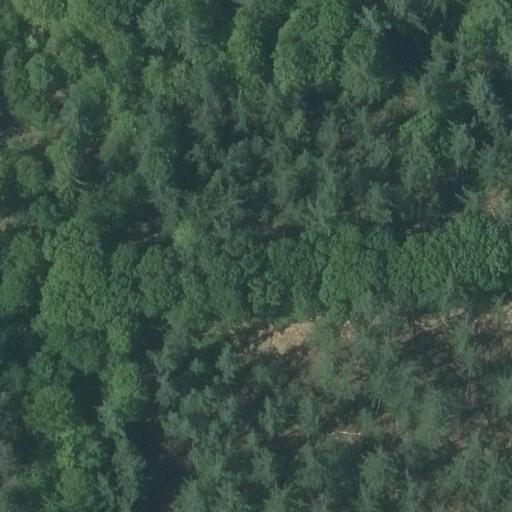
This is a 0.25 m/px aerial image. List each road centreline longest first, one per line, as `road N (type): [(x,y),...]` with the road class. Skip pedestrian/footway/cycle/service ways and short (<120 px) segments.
road 1 (track): [(0,323),(511,279)]
road 2 (track): [(24,511),(0,207)]
